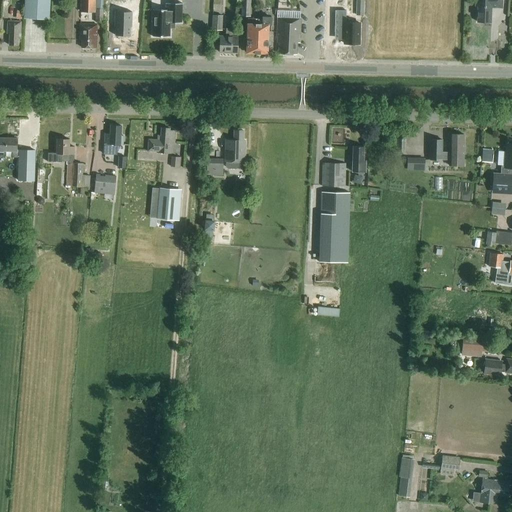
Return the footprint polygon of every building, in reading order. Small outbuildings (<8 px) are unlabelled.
[(25,0),(24,17),(49,18),(49,0),(25,0)] [(96,13),(96,10),(103,10),(103,0),(81,0),(81,12),(96,13)] [(123,0),(123,7),(138,8),(138,0),(123,0)] [(250,17),(251,0),(241,0),(241,17),(250,17)] [(502,8),(502,0),(475,0),(475,6),(478,7),(477,22),(490,23),(491,8),(502,8)] [(356,16),(364,16),(364,1),(356,1),(356,16)] [(182,4),(165,4),(165,11),(153,10),(152,37),(170,38),(170,24),(182,24),(182,4)] [(335,11),(335,30),(341,30),(340,38),(344,39),(344,45),(358,45),(359,24),(345,23),(346,11),(335,11)] [(129,36),(130,27),(131,27),(131,12),(115,12),(115,27),(116,27),(115,36),(129,36)] [(211,31),(222,31),(223,16),(212,16),(211,31)] [(257,20),(256,54),(267,54),(268,26),(271,26),(271,18),(263,17),(262,20),(257,20)] [(277,38),(278,38),(277,43),(279,43),(278,54),(297,55),(297,43),(300,43),(301,19),(278,18),(277,38)] [(247,19),(247,24),(246,53),(256,54),(257,20),(247,19)] [(18,35),(21,35),(21,22),(7,21),(7,34),(9,34),(9,45),(18,46),(18,35)] [(81,48),(96,48),(97,25),(80,24),(79,40),(82,41),(81,48)] [(219,53),(237,53),(237,37),(237,38),(233,37),(233,29),(226,29),(226,37),(220,37),(219,53)] [(105,134),(104,144),(104,155),(117,156),(117,146),(121,147),(121,145),(123,145),(123,136),(121,136),(121,126),(110,126),(110,134),(105,134)] [(158,136),(157,140),(148,140),(148,151),(156,152),(156,153),(171,154),(172,143),(175,144),(175,132),(170,131),(170,129),(161,128),(160,136),(158,136)] [(243,168),(243,162),(244,162),(245,141),(243,141),(243,131),(234,131),(234,141),(226,140),(225,162),(226,162),(226,168),(228,170),(236,170),(238,168),(243,168)] [(463,160),(463,151),(464,134),(449,134),(449,153),(441,153),(442,140),(430,140),(429,160),(441,160),(448,160),(448,165),(463,166),(463,160)] [(0,138),(0,158),(1,158),(5,154),(5,151),(12,152),(12,158),(19,158),(19,150),(17,150),(18,139),(0,138)] [(57,139),(56,154),(48,154),(48,163),(62,163),(62,161),(68,162),(67,186),(89,188),(90,176),(82,176),(83,164),(73,163),(74,148),(69,148),(69,140),(57,139)] [(405,152),(405,140),(397,139),(397,151),(405,152)] [(493,174),(492,190),(492,194),(511,196),(511,192),(511,141),(511,142),(509,143),(505,143),(504,168),(501,167),(501,174),(493,174)] [(365,172),(366,161),(363,161),(364,147),(353,146),(352,161),(352,172),(365,172)] [(483,161),(496,161),(497,149),(483,149),(483,161)] [(35,182),(36,151),(19,150),(18,181),(35,182)] [(171,157),(170,167),(178,167),(179,158),(171,157)] [(206,176),(216,176),(223,176),(223,160),(207,159),(206,176)] [(408,159),(407,171),(424,172),(425,167),(429,167),(429,161),(425,160),(425,159),(408,159)] [(322,186),(345,187),(345,164),(322,163),(322,186)] [(114,194),(115,176),(96,175),(95,193),(114,194)] [(159,188),(157,218),(176,220),(179,190),(159,188)] [(322,192),(319,262),(347,263),(349,193),(322,192)] [(492,213),(505,214),(507,203),(493,201),(492,213)] [(72,225),(72,214),(56,214),(56,225),(72,225)] [(511,236),(511,234),(496,232),(496,234),(488,233),(486,245),(495,247),(495,244),(511,246),(511,236)] [(490,254),(488,267),(497,268),(502,268),(501,275),(507,276),(506,284),(511,285),(511,261),(510,261),(510,262),(503,261),(504,255),(490,254)] [(319,306),(318,314),(340,317),(341,309),(319,306)] [(488,340),(464,338),(462,356),(482,357),(482,352),(487,353),(488,340)] [(485,359),(483,374),(500,375),(500,372),(505,372),(505,373),(511,373),(511,359),(506,359),(506,365),(501,365),(502,361),(485,359)] [(442,456),(441,466),(422,464),(422,468),(440,470),(440,475),(454,477),(455,473),(458,473),(460,458),(442,456)] [(410,498),(414,459),(401,457),(399,477),(401,477),(401,479),(403,479),(401,497),(410,498)] [(509,483),(487,480),(488,473),(479,471),(478,478),(483,478),(480,502),(495,504),(496,495),(507,496),(509,483)]
